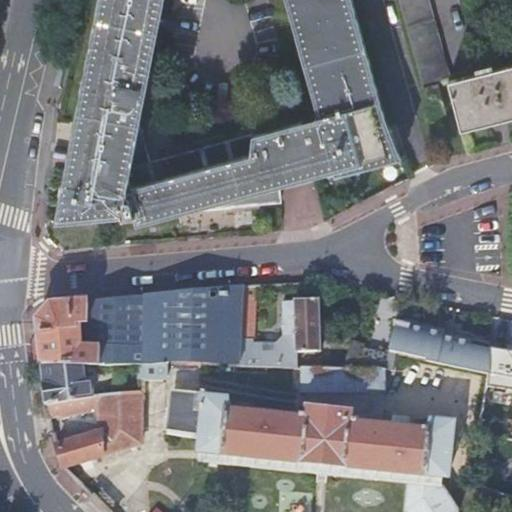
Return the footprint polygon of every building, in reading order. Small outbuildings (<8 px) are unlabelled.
[(383,114),(351,0),(286,0),(317,115),(148,161),(138,129),(162,0),(99,0),(56,219),(124,214),(124,215),(134,214),(136,222),(196,206),(278,196),(277,184),(332,169),(333,174),(395,158),(394,154),(399,153),(383,114)] [(426,0),(397,0),(421,84),(447,77),(426,0)] [(511,61),(490,68),(489,63),(475,67),(476,72),(447,80),(460,128),(511,113),(511,61)] [(436,83),(421,87),(430,116),(444,112),(436,83)] [(294,301),(282,301),(283,336),(274,342),(251,342),(253,285),(243,285),(242,286),(238,364),(250,365),(268,367),(297,367),(297,352),(320,352),(319,298),(294,299),(294,301)] [(242,286),(205,289),(201,362),(238,364),(242,286)] [(37,318),(42,363),(88,362),(141,362),(170,361),(201,362),(205,289),(49,303),(37,318)] [(141,362),(141,378),(167,379),(170,361),(141,362)] [(42,363),(48,404),(91,396),(89,383),(84,384),(82,370),(88,369),(88,362),(42,363)] [(369,370),(368,389),(384,389),(385,368),(374,366),(373,370),(369,370)] [(362,369),(302,367),(301,389),(368,389),(369,370),(362,369)] [(56,445),(63,467),(141,442),(142,390),(141,390),(100,395),(101,431),(56,445)] [(442,477),(447,477),(453,420),(428,417),(427,428),(351,420),(351,410),(308,405),(307,416),(228,409),(229,397),(176,392),(174,392),(173,392),(172,394),(171,395),(170,407),(165,407),(165,416),(169,417),(168,439),(200,440),(198,462),(406,484),(404,509),(405,511),(455,511),(457,510),(440,487),(442,477)] [(170,460),(156,482),(183,499),(197,476),(170,460)]
